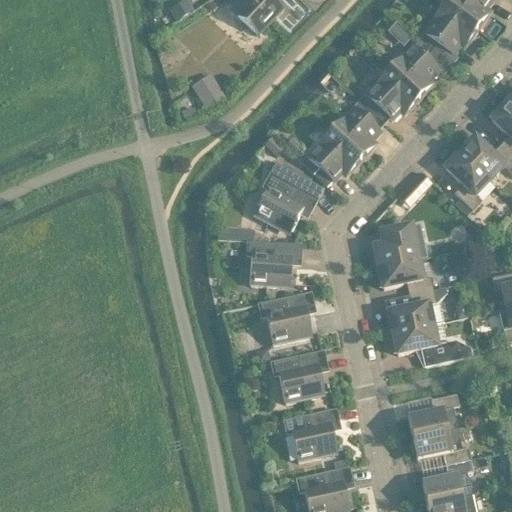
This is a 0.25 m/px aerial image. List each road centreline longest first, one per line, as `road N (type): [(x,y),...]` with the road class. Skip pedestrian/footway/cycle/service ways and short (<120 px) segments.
road 1 (residential): [(390,511),(331,237),(511,41)]
road 2 (unclassified): [(224,511),(115,0)]
